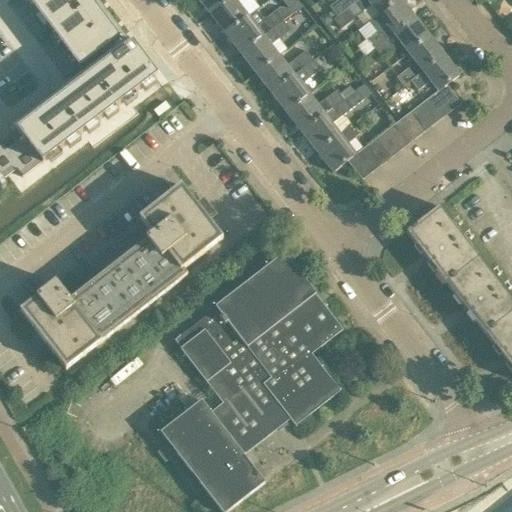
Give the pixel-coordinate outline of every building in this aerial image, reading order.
[(79,0),(18,0),(73,71),(111,42),(79,0)] [(196,0),(209,15),(228,0),(196,0)] [(234,0),(228,0),(209,15),(225,36),(248,18),(234,0)] [(340,0),(337,3),(344,12),(356,3),(360,0),(340,0)] [(352,22),(363,13),(370,7),(378,17),(399,0),(360,0),(356,3),(344,12),(352,22)] [(366,41),(374,50),(393,36),(415,18),(401,0),(399,0),(378,17),(385,26),(371,37),(366,41)] [(248,18),(225,36),(240,55),(264,37),(263,37),(271,31),(271,32),(283,23),(293,15),(290,11),(280,9),(263,21),(256,11),(248,18)] [(324,14),(319,18),(326,26),(334,20),(329,14),(324,14)] [(415,18),(393,36),(374,50),(381,60),(400,45),(407,55),(430,38),(415,18)] [(290,31),(283,23),(271,32),(271,31),(263,37),(264,37),(240,55),(256,75),(279,57),(271,46),(290,31)] [(407,55),(422,73),(422,74),(445,56),(430,38),(407,55)] [(0,186),(16,174),(23,182),(153,79),(128,47),(126,49),(122,44),(9,134),(13,139),(0,149),(0,186)] [(279,57),(256,75),(270,95),(294,76),(294,77),(301,71),(313,61),(306,52),(286,67),(279,57)] [(445,56),(422,74),(422,73),(415,78),(415,79),(410,83),(418,92),(429,83),(437,93),(446,86),(460,75),(445,56)] [(320,71),(313,61),(301,71),(294,77),(294,76),(270,95),(286,115),(310,96),(317,91),(308,80),(320,71)] [(415,79),(415,78),(408,70),(396,79),(404,88),(410,83),(415,79)] [(437,93),(451,112),(461,105),(446,86),(437,93)] [(310,96),(286,115),(302,134),(325,116),(324,115),(331,110),(332,111),(344,101),(336,91),(324,100),(325,101),(318,107),(310,96)] [(437,93),(427,100),(442,119),(451,112),(437,93)] [(427,100),(417,108),(432,127),(442,119),(427,100)] [(351,110),(344,101),(332,111),(331,110),(324,115),(325,116),(302,134),(316,153),(340,135),(332,125),(351,110)] [(417,108),(408,115),(423,134),(432,127),(417,108)] [(413,142),(423,134),(408,115),(398,123),(413,142)] [(340,135),(316,153),(332,174),(347,162),(356,155),(347,145),(358,136),(351,126),(340,135)] [(394,126),(385,133),(399,152),(409,145),(394,126)] [(385,133),(375,140),(390,159),(399,152),(385,133)] [(375,140),(366,148),(381,167),(390,159),(375,140)] [(366,148),(356,155),(371,174),(381,167),(366,148)] [(362,181),(371,174),(356,155),(347,162),(362,181)] [(19,311),(34,330),(31,337),(39,347),(46,345),(65,370),(187,276),(182,270),(222,239),(181,186),(139,218),(151,235),(145,239),(146,240),(69,300),(55,282),(35,297),(36,298),(19,311)] [(445,285),(479,259),(440,208),(406,234),(445,285)] [(343,331),(330,314),(315,296),(284,255),(215,308),(216,309),(174,342),(222,405),(210,414),(201,402),(160,434),(220,511),(229,511),(265,484),(241,454),(276,427),(279,432),(287,425),(284,421),(288,418),(295,427),(340,392),(311,355),(343,331)] [(511,314),(511,300),(479,259),(445,285),(485,335),(511,314)] [(511,314),(485,335),(511,370),(511,314)]
